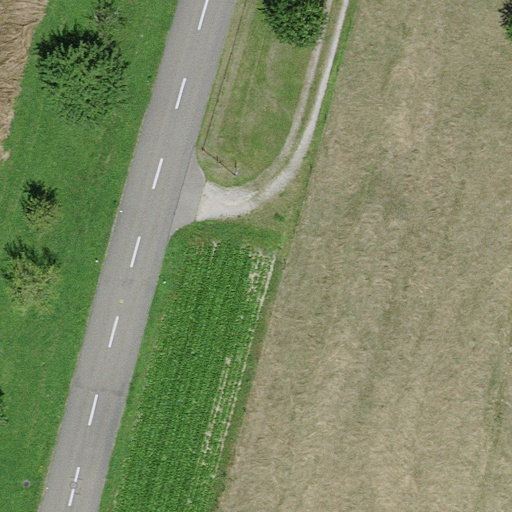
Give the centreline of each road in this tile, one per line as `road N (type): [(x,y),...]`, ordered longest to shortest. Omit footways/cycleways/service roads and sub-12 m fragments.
road 1 (tertiary): [(68,511),(206,0)]
road 2 (track): [(152,187),(233,211),(273,191),(298,141),(335,0)]
